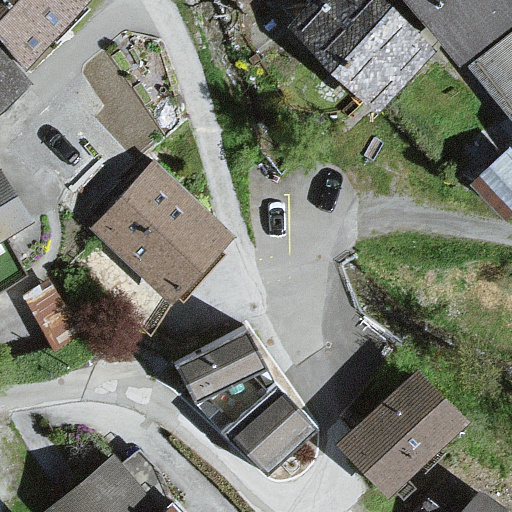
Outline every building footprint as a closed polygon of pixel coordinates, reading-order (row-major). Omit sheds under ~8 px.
[(99,0),(0,0),(0,3),(47,51),(99,0)] [(442,35),(397,0),(316,0),(297,24),(390,99),(442,35)] [(511,0),(420,0),(479,68),(511,39),(511,0)] [(0,119),(53,80),(0,14),(0,119)] [(511,44),(483,69),(511,104),(511,44)] [(234,216),(171,159),(114,222),(176,279),(234,216)] [(0,244),(56,210),(25,163),(0,176),(0,310),(6,307),(0,296),(0,244)] [(265,355),(245,317),(170,356),(189,394),(265,355)] [(417,365),(342,439),(397,496),(473,422),(417,365)] [(309,418),(276,384),(230,430),(263,464),(309,418)] [(127,451),(60,505),(65,511),(217,511),(199,489),(174,509),(127,451)] [(511,511),(511,489),(496,477),(466,511),(511,511)]
